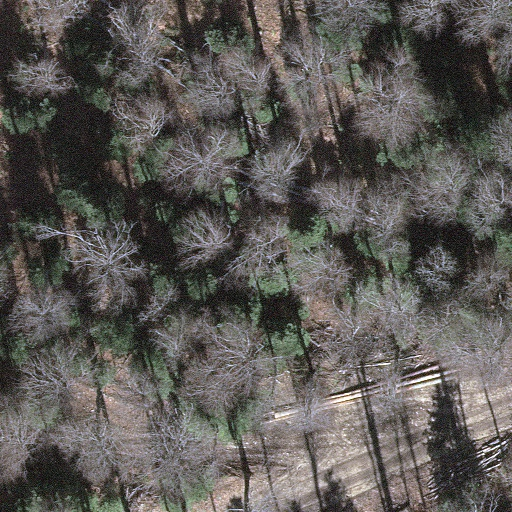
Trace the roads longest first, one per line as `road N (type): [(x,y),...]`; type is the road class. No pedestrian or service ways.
road 1 (track): [(0,448),(448,440),(511,452)]
road 2 (track): [(300,511),(511,415)]
